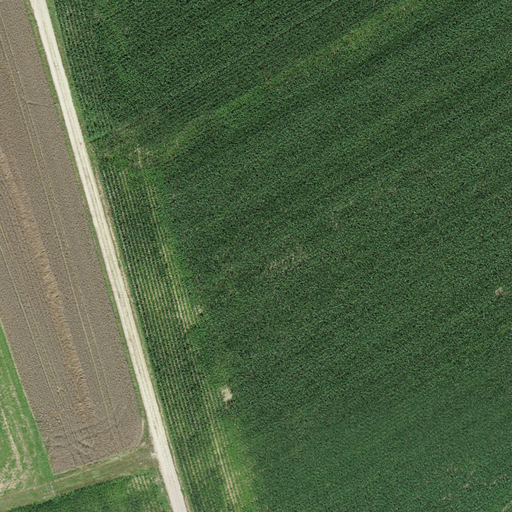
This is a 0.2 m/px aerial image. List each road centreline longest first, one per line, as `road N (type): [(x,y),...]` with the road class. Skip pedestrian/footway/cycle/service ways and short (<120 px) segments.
road 1 (track): [(41,0),(182,511)]
road 2 (track): [(0,504),(166,457)]
